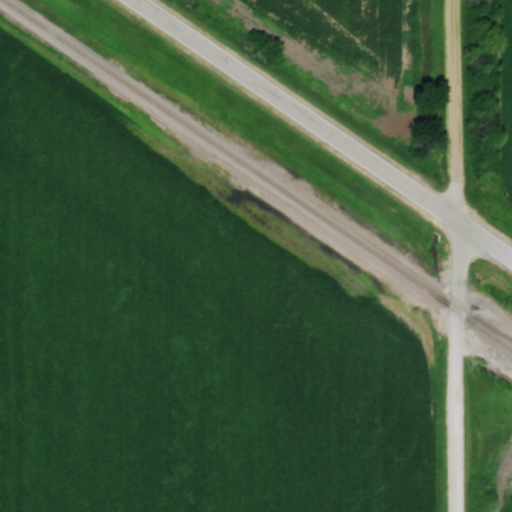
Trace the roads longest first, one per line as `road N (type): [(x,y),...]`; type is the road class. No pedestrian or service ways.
road 1 (residential): [(459,511),(457,0)]
road 2 (secondary): [(131,0),(511,257)]
